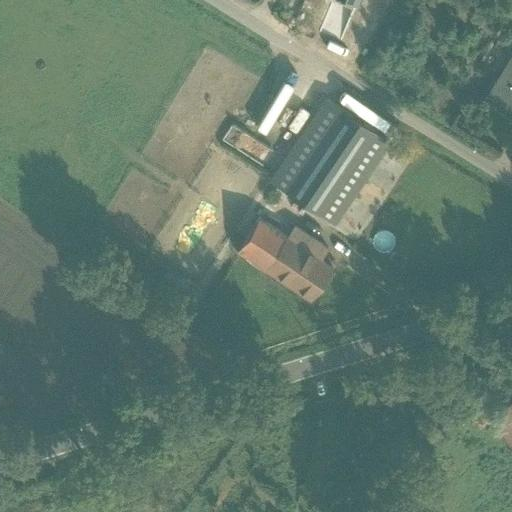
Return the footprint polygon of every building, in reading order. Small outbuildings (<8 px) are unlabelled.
[(331,0),(344,8),(349,0),(373,0),(383,6),(387,0),(331,0)] [(511,49),(484,92),(511,110),(511,49)] [(274,173),(321,208),(384,124),(337,89),(274,173)] [(230,143),(254,162),(280,128),(255,110),(230,143)] [(266,150),(281,162),(290,151),(275,139),(266,150)] [(220,225),(245,194),(217,172),(193,203),(220,225)] [(389,212),(376,200),(355,221),(368,234),(389,212)] [(265,266),(307,296),(337,255),(296,225),(265,266)]
